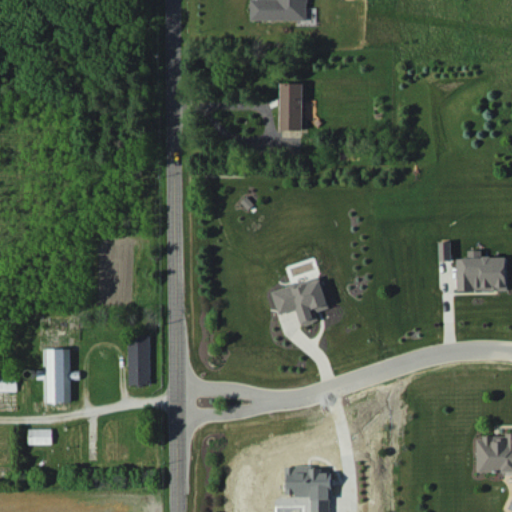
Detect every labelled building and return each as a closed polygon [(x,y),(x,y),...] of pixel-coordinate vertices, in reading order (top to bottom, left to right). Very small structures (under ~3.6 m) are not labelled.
[(249,0),(250,20),(307,19),(306,0),(249,0)] [(304,82),(282,82),(281,129),(303,129),(304,82)] [(452,260),(452,240),(439,241),(440,260),(452,260)] [(457,257),(457,290),(508,289),(507,255),(482,256),(482,249),(468,250),(468,257),(457,257)] [(317,311),(329,307),(321,276),(272,289),(279,313),(297,308),(301,325),(319,320),(317,311)] [(130,384),(151,384),(150,334),(128,335),(130,384)] [(71,402),(71,379),(80,378),(80,369),(71,370),(71,348),(44,348),(45,369),(38,369),(38,378),(44,378),(45,402),(71,402)] [(0,390),(17,391),(17,375),(0,374),(0,390)] [(52,428),(29,428),(29,443),(52,443),(52,428)] [(511,471),(511,433),(476,434),(477,472),(511,471)] [(311,494),(311,511),(330,511),(331,471),(322,471),(322,465),(285,465),(285,495),(311,494)]
